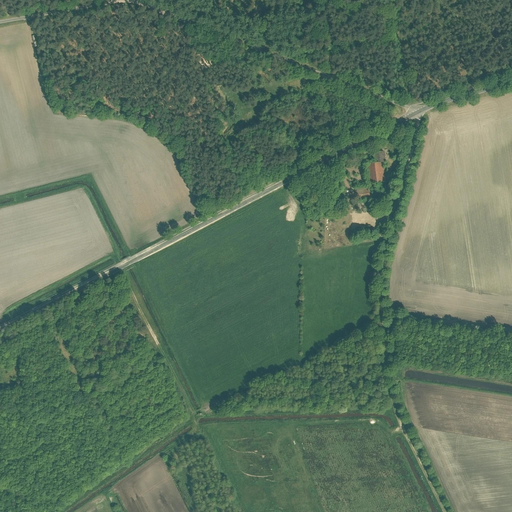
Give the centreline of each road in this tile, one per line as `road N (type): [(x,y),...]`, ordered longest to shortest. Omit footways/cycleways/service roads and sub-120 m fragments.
road 1 (tertiary): [(0,330),(418,112)]
road 2 (unclassified): [(418,112),(126,0)]
